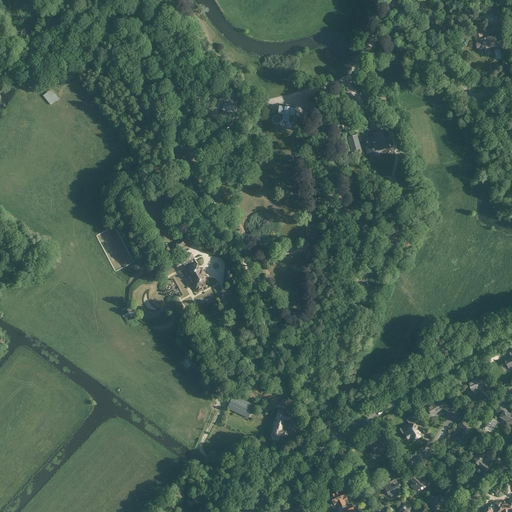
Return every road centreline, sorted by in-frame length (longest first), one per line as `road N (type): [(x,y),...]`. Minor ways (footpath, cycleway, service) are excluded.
road 1 (track): [(190,159),(324,418),(355,331)]
road 2 (secondary): [(256,511),(318,450),(511,332)]
road 3 (track): [(170,121),(190,159),(211,145),(227,92),(271,102),(295,96),(306,143)]
road 4 (track): [(295,96),(344,76),(392,5)]
road 5 (tertiary): [(472,100),(388,0)]
road 6 (track): [(301,123),(372,128),(344,76)]
